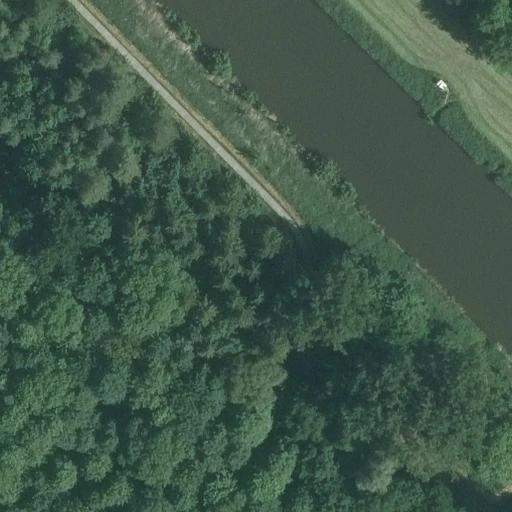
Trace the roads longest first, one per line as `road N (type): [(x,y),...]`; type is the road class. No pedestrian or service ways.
road 1 (track): [(493,511),(412,426),(442,322),(511,395)]
road 2 (track): [(392,0),(511,122)]
